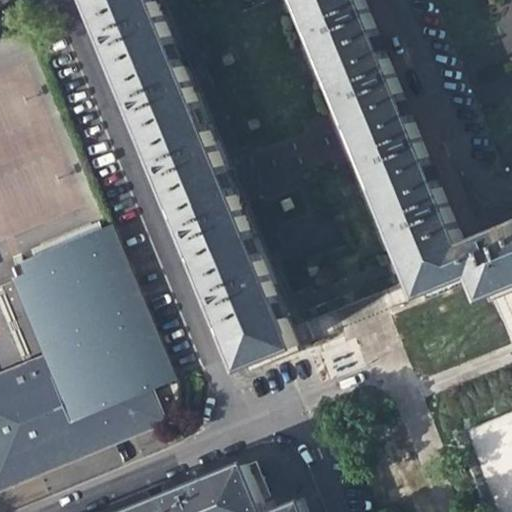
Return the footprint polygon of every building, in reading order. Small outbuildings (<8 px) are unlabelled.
[(96,0),(248,368),(300,347),(264,259),(235,187),(202,108),(172,34),(157,0),(96,0)] [(511,225),(465,244),(365,0),(303,0),(330,64),(362,142),(393,217),(425,295),(478,274),(488,298),(511,287),(511,225)] [(0,492),(81,459),(103,450),(147,432),(170,419),(159,392),(179,384),(114,229),(105,233),(100,223),(55,241),(33,250),(36,260),(26,265),(21,267),(25,278),(17,281),(23,296),(47,357),(0,376),(0,492)] [(511,511),(511,412),(467,426),(493,511),(511,511)] [(307,511),(305,505),(286,511),(266,511),(247,466),(134,511),(307,511)]
